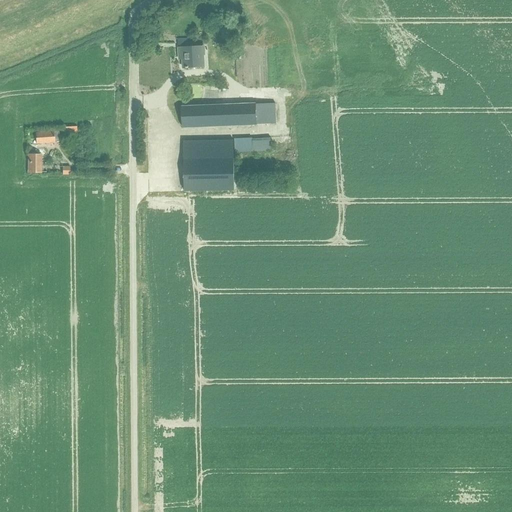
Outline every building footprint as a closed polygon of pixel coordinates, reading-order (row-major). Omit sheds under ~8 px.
[(189,38),(178,39),(178,48),(179,55),(183,55),(184,68),(204,67),(203,47),(190,47),(189,38)] [(182,127),(276,123),(275,103),(182,107),(182,127)] [(36,143),(59,141),(59,131),(35,133),(36,143)] [(264,138),(262,138),(263,152),(271,152),(271,138),(264,138)] [(243,139),(235,140),(236,153),(244,153),(243,139)] [(184,141),(183,141),(184,191),(198,191),(235,190),(234,152),(234,140),(184,141)] [(41,154),(28,154),(29,172),(41,172),(41,154)] [(70,175),(70,166),(62,166),(62,175),(70,175)]
